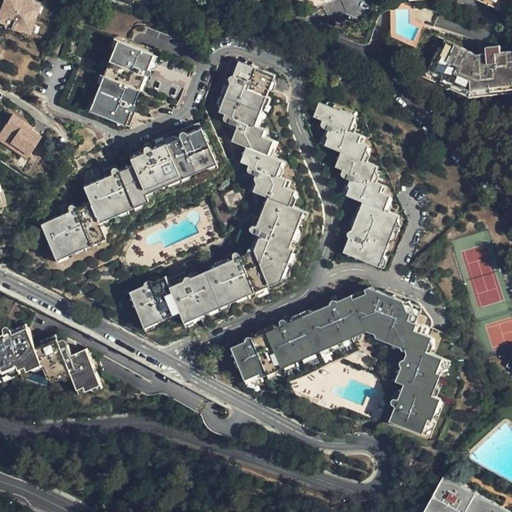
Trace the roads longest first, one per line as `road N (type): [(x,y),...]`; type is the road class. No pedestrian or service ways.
road 1 (residential): [(0,422),(37,431),(154,425),(361,490),(383,483),(387,464),(375,447),(351,443)]
road 2 (residential): [(305,31),(370,59),(511,212)]
road 3 (residential): [(178,365),(0,274)]
road 4 (residential): [(178,365),(299,433),(351,443)]
